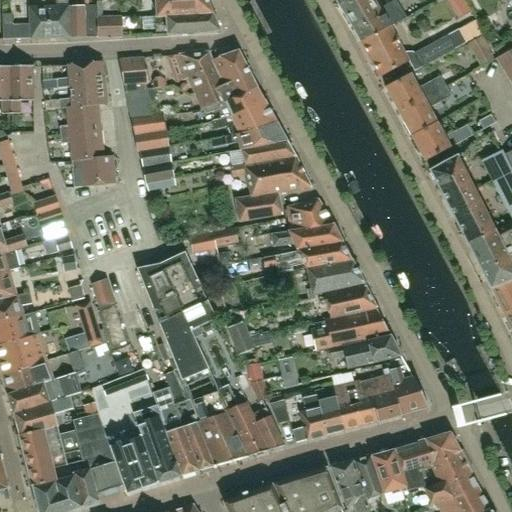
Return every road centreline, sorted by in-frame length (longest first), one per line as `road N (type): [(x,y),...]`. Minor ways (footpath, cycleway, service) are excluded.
road 1 (residential): [(449,418),(243,34)]
road 2 (tertiary): [(449,418),(198,486)]
road 3 (residential): [(413,170),(511,360)]
road 4 (residential): [(130,186),(154,248),(87,271),(68,212)]
road 5 (residential): [(321,0),(413,170)]
road 6 (unknown): [(154,248),(127,273),(172,394)]
road 7 (residential): [(105,44),(130,186)]
road 8 (residential): [(105,44),(243,34)]
